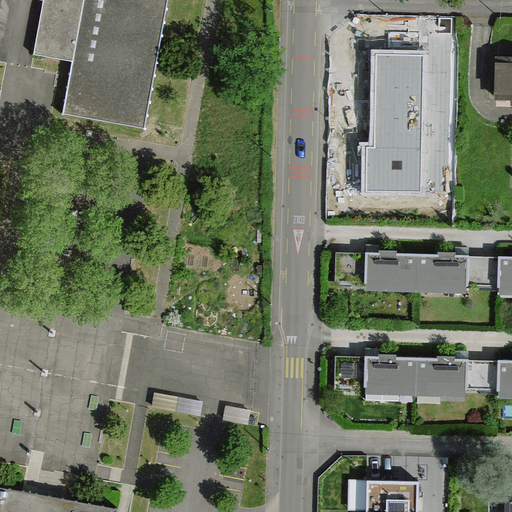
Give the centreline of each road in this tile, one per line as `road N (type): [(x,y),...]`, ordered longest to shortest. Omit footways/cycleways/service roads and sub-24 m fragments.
road 1 (unknown): [(295,367),(41,318),(23,304),(11,258),(32,99),(29,80),(7,56),(10,7)]
road 2 (residential): [(293,438),(308,0)]
road 3 (residential): [(293,438),(511,444)]
